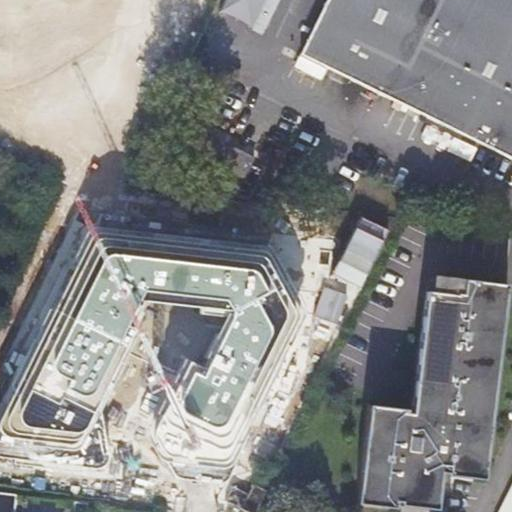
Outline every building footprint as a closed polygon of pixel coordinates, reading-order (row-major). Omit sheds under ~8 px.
[(279,0),(225,0),(218,15),(261,37),(279,0)] [(511,0),(328,0),(302,55),(511,158),(511,0)] [(176,475),(180,477),(223,482),(228,480),(235,465),(308,315),(307,310),(275,251),(272,248),(268,245),(96,227),(92,229),(89,231),(78,256),(77,260),(78,266),(56,311),(52,309),(12,385),(15,392),(0,421),(0,457),(98,469),(103,468),(107,463),(109,457),(102,411),(103,408),(151,302),(200,306),(200,314),(227,316),(208,356),(214,359),(209,369),(185,357),(148,432),(149,437),(161,456),(163,459),(168,461),(176,475)] [(505,278),(455,272),(455,289),(423,284),(406,412),(401,411),(402,404),(363,399),(351,498),(389,503),(390,496),(396,497),(395,500),(419,503),(421,489),(421,481),(433,482),(435,467),(440,467),(440,469),(481,474),(505,278)] [(511,511),(511,475),(494,511),(511,511)] [(221,499),(245,511),(259,484),(249,480),(244,491),(229,483),(221,499)]
